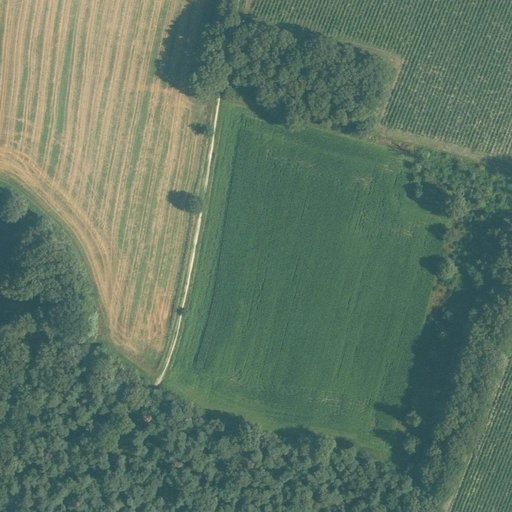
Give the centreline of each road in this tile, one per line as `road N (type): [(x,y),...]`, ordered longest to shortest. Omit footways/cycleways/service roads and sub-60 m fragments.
road 1 (track): [(240,0),(165,367),(144,404),(18,511)]
road 2 (track): [(511,335),(441,511)]
road 3 (track): [(92,341),(0,489)]
